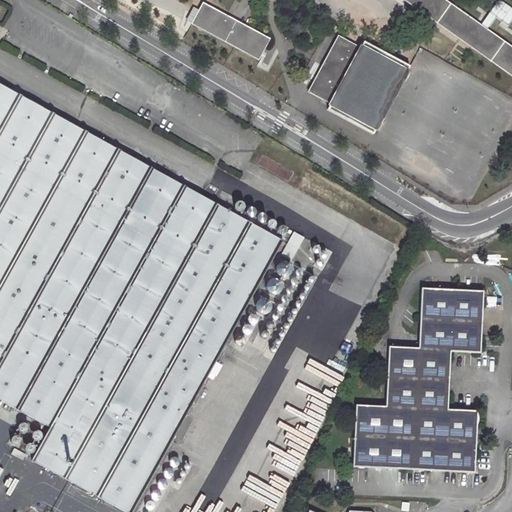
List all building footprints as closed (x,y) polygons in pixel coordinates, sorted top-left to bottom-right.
[(511,46),(445,0),(404,0),(511,75),(511,46)] [(508,24),(511,18),(511,7),(500,0),(496,0),(481,23),(488,27),(495,16),(508,24)] [(270,36),(203,1),(191,24),(258,59),(270,36)] [(360,47),(338,35),(309,92),(330,103),(327,110),(372,134),(409,65),(363,41),(360,47)] [(0,400),(50,428),(32,461),(73,483),(79,470),(104,484),(97,497),(125,511),(132,511),(282,241),(0,85),(0,400)] [(281,256),(290,261),(303,239),(293,233),(281,256)] [(440,289),(420,288),(418,339),(417,348),(395,347),(387,346),(384,405),(354,404),(351,465),(376,466),(390,467),(436,470),(449,470),(474,471),(476,434),(477,409),(445,408),(446,391),(446,375),(448,350),(480,352),(481,329),(482,315),(483,291),(440,289)] [(73,483),(97,497),(104,484),(79,470),(73,483)] [(410,503),(402,502),(401,509),(409,510),(410,503)]
